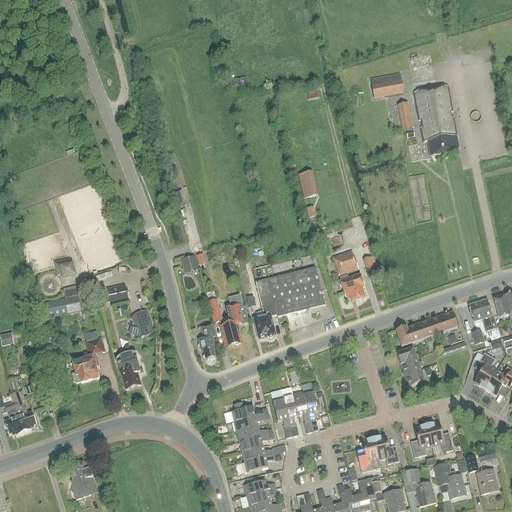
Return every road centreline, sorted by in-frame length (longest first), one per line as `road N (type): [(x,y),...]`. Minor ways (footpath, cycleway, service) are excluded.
road 1 (unclassified): [(197,386),(153,232),(65,0)]
road 2 (track): [(321,83),(380,321)]
road 3 (tertiary): [(0,468),(106,427),(172,429)]
road 4 (tertiary): [(197,386),(355,331)]
road 5 (tertiary): [(355,331),(511,277)]
road 6 (unclassified): [(290,511),(294,448),(386,420)]
road 7 (unclassified): [(511,435),(447,403),(386,420)]
road 8 (track): [(109,112),(125,91),(100,0)]
